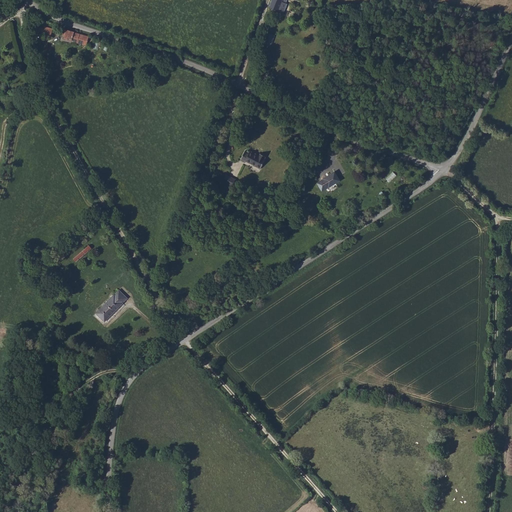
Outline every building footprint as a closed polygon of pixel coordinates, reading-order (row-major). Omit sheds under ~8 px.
[(272,0),(269,9),(283,15),(288,0),(272,0)] [(33,27),(52,34),(54,28),(45,24),(44,26),(35,22),(33,27)] [(64,28),(63,32),(67,34),(65,38),(70,39),(76,41),(77,39),(79,33),(77,32),(64,28)] [(269,45),(270,41),(273,42),(276,35),(267,32),(263,43),(269,45)] [(241,159),(244,161),(245,159),(261,168),(266,158),(268,153),(263,150),(260,155),(251,150),(250,152),(246,150),(241,159)] [(386,178),(390,182),(397,175),(393,171),(386,178)] [(223,179),(232,184),(235,177),(226,173),(223,179)] [(319,183),(319,184),(322,190),(329,187),(329,188),(341,182),(336,173),(325,179),(326,180),(320,182),(319,183)] [(76,261),(92,248),(90,245),(74,258),(76,261)] [(96,315),(105,323),(127,299),(118,291),(96,315)] [(142,344),(144,348),(161,336),(159,332),(142,344)]
